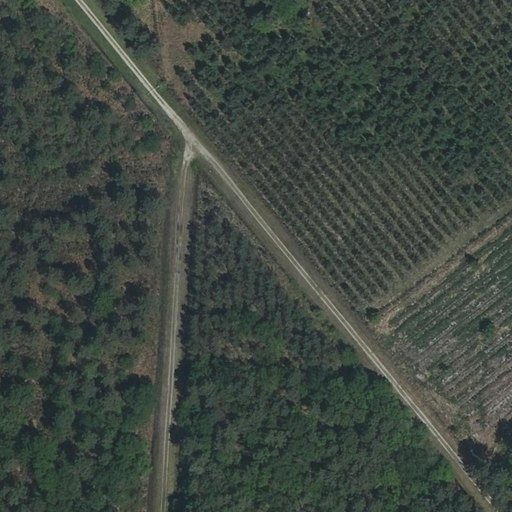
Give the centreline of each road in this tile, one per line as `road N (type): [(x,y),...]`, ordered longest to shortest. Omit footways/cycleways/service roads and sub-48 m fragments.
road 1 (track): [(78,0),(182,127),(162,511)]
road 2 (unknown): [(182,127),(500,511)]
